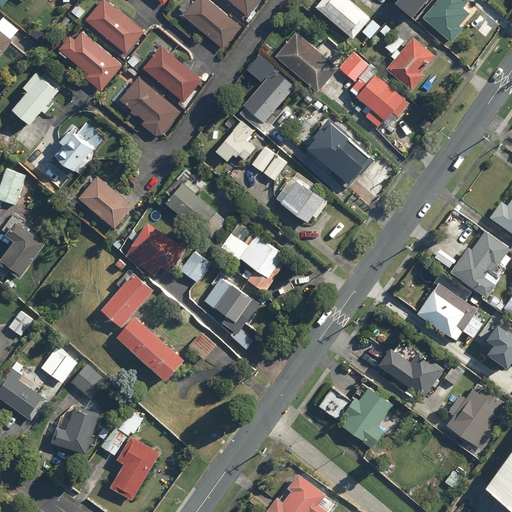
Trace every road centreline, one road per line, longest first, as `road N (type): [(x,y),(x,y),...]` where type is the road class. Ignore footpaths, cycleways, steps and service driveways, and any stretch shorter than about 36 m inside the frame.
road 1 (residential): [(511,70),(197,511)]
road 2 (residential): [(149,181),(280,0)]
